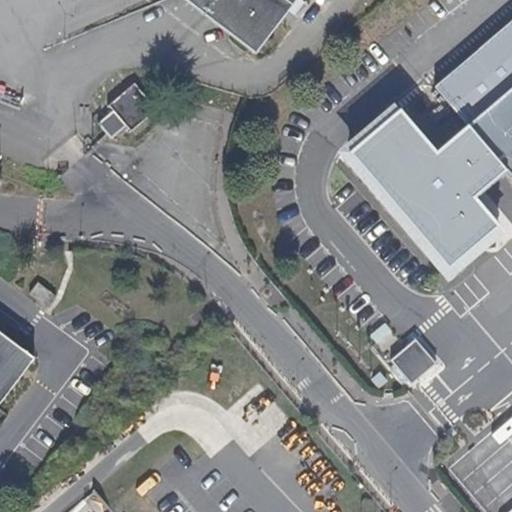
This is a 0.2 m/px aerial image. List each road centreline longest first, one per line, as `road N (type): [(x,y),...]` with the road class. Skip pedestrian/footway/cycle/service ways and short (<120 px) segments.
road 1 (unclassified): [(44,202),(181,236),(224,266),(432,511)]
road 2 (unknown): [(273,511),(199,430),(182,422),(133,444),(48,511)]
